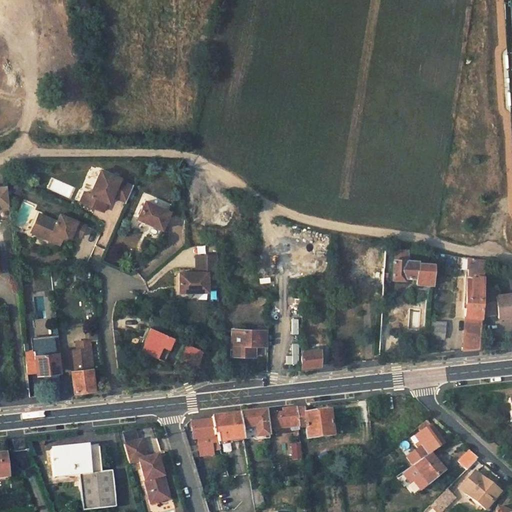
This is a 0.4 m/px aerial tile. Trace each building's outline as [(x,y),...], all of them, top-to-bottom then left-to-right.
[(122,203),(129,187),(115,181),(116,179),(96,171),(86,195),(80,193),(76,202),(99,212),(103,204),(105,205),(108,197),(122,203)] [(168,211),(144,201),(136,219),(160,229),(168,211)] [(54,223),(36,215),(30,227),(39,231),(36,237),(57,245),(59,239),(65,237),(67,238),(69,234),(78,238),(83,226),(57,215),(54,223)] [(39,231),(30,227),(28,233),(36,237),(39,231)] [(92,257),(98,260),(103,249),(97,246),(92,257)] [(409,251),(395,250),(394,259),(393,259),(392,278),(404,279),(404,276),(416,277),(416,283),(433,284),(434,264),(417,263),(417,261),(408,260),(409,251)] [(182,271),(182,291),(211,291),(211,283),(218,283),(218,255),(197,255),(197,271),(182,271)] [(469,257),(464,349),(479,348),(481,315),(483,289),(484,260),(469,257)] [(383,267),(350,265),(350,285),(361,285),(361,282),(382,283),(383,267)] [(481,315),(499,313),(500,318),(511,316),(511,303),(511,294),(496,296),(495,288),(483,289),(481,315)] [(268,296),(257,296),(257,307),(267,307),(268,296)] [(442,338),(446,338),(447,321),(432,320),(431,337),(442,338)] [(168,348),(173,336),(149,325),(138,348),(155,356),(161,344),(168,348)] [(252,350),(264,351),(264,335),(228,334),(228,350),(239,350),(239,361),(239,367),(249,368),(249,361),(252,362),(252,350)] [(92,389),(95,389),(92,369),(89,338),(75,339),(76,347),(67,348),(70,367),(71,367),(74,391),(92,389)] [(202,349),(182,340),(176,355),(196,364),(202,349)] [(55,346),(44,347),(45,353),(36,354),(36,352),(25,353),(27,373),(38,371),(37,372),(58,370),(55,346)] [(318,365),(320,365),(319,348),(302,349),(301,367),(318,365)] [(239,350),(228,350),(228,361),(239,361),(239,350)] [(304,413),(304,407),(295,408),(297,426),(300,426),(306,426),(307,436),(307,438),(332,435),(329,410),(304,413)] [(290,429),(297,428),(297,426),(295,408),(284,409),(284,412),(280,413),(269,414),(270,428),(290,426),(290,429)] [(238,414),(242,438),(268,435),(265,411),(251,412),(238,414)] [(217,441),(242,438),(238,414),(224,415),(210,417),(210,419),(212,434),(215,433),(217,441)] [(211,450),(219,448),(217,441),(215,433),(212,434),(210,419),(196,421),(190,422),(192,438),(209,436),(211,450)] [(425,421),(415,428),(418,433),(412,438),(415,443),(422,452),(413,458),(415,462),(428,454),(441,444),(425,421)] [(141,440),(123,445),(128,464),(138,461),(144,482),(148,481),(151,491),(146,492),(150,504),(168,499),(162,477),(156,456),(146,458),(141,440)] [(291,446),(293,461),(303,459),(301,445),(291,446)] [(100,473),(97,448),(68,451),(68,449),(51,450),(54,478),(78,476),(81,511),(115,508),(110,472),(100,473)] [(476,458),(468,451),(456,462),(464,470),(476,458)] [(442,471),(428,454),(415,462),(410,466),(418,475),(411,480),(419,489),(425,484),(442,471)] [(498,493),(473,473),(460,489),(484,509),(498,493)] [(251,491),(253,507),(262,505),(260,490),(251,491)] [(438,511),(452,498),(444,490),(428,506),(434,511),(438,511)]
